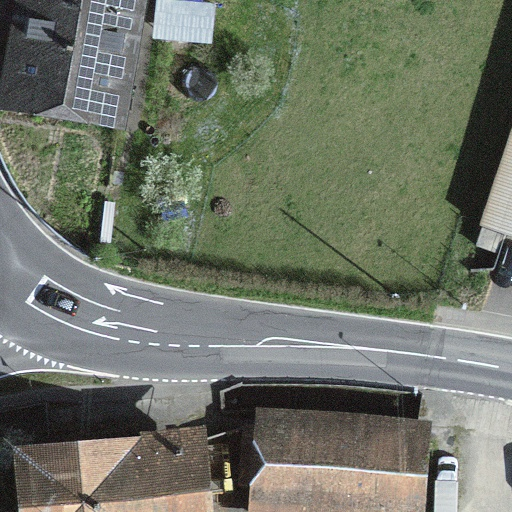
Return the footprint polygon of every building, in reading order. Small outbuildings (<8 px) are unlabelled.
[(135,22),(122,19),(124,0),(35,0),(20,96),(119,113),(135,22)] [(154,0),(152,30),(208,36),(211,0),(154,0)] [(511,131),(481,226),(511,236),(511,131)] [(240,476),(259,477),(258,489),(417,503),(423,437),(244,422),(240,476)] [(27,454),(31,511),(183,511),(178,443),(27,454)]
